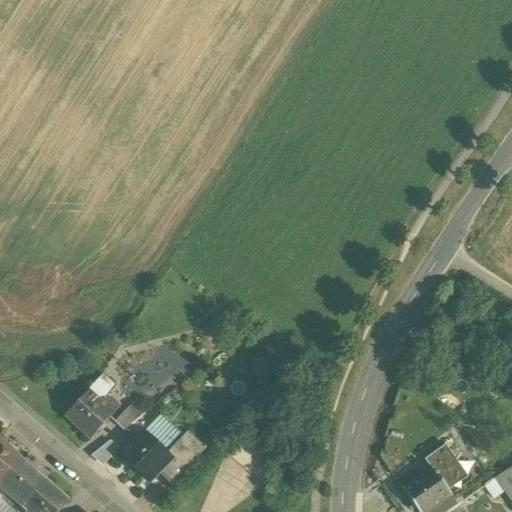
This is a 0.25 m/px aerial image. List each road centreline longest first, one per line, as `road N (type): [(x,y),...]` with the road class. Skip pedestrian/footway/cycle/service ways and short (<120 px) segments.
road 1 (secondary): [(344,511),(354,423),(373,371),(511,148)]
road 2 (residential): [(127,511),(16,417)]
